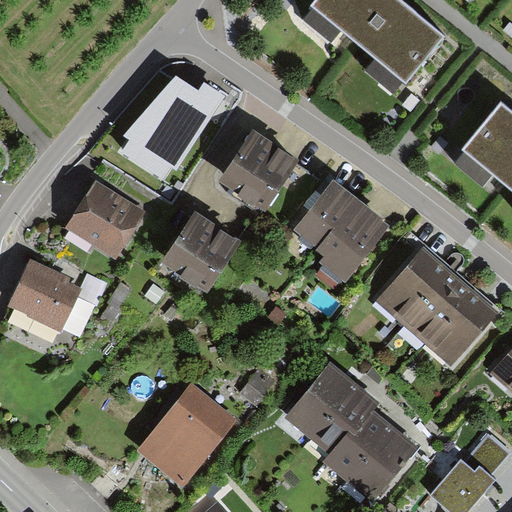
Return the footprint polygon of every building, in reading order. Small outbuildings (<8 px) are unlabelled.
[(407,86),(445,40),(395,0),(320,0),(313,9),(407,86)] [(117,153),(164,183),(173,169),(177,172),(226,98),(205,84),(200,91),(176,78),(123,136),(127,139),(117,153)] [(511,197),(511,114),(492,98),(451,146),(511,197)] [(217,179),(260,209),(293,162),(251,132),(217,179)] [(322,262),(344,279),(370,247),(388,224),(336,183),(318,204),(298,230),(328,254),(322,262)] [(66,231),(117,261),(144,214),(93,185),(66,231)] [(164,261),(209,289),(239,243),(195,214),(164,261)] [(380,302),(454,364),(498,312),(480,297),(437,261),(424,250),(380,302)] [(12,307),(59,330),(81,288),(55,275),(33,264),(12,307)] [(511,348),(490,373),(511,393),(511,348)] [(371,409),(380,398),(365,386),(349,374),(335,363),(290,419),(335,455),(371,409)] [(136,448),(181,485),(232,423),(209,404),(187,386),(136,448)] [(328,463),(374,499),(417,445),(400,432),(381,418),(371,409),(335,455),(328,463)] [(431,497),(447,511),(469,511),(492,487),(497,481),(493,477),(511,455),(511,452),(489,432),(431,497)] [(225,511),(216,502),(204,511),(225,511)]
